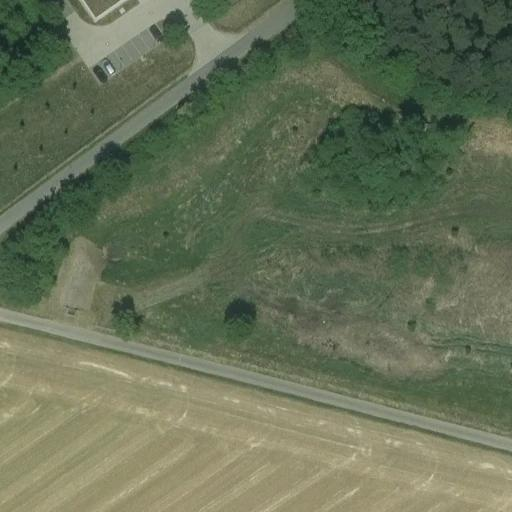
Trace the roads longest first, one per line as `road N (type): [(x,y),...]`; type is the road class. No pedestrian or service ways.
road 1 (unclassified): [(0,312),(511,442)]
road 2 (unclassified): [(310,0),(0,229)]
